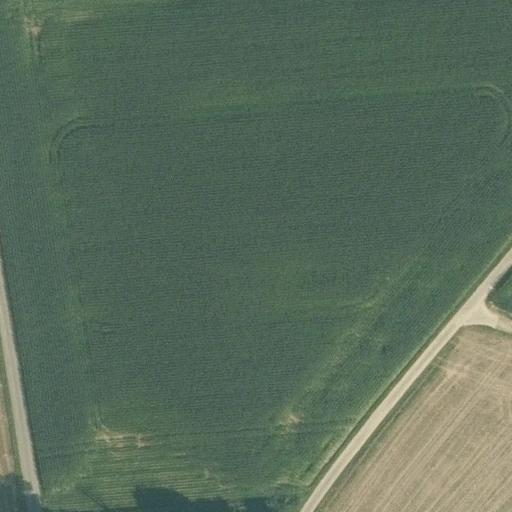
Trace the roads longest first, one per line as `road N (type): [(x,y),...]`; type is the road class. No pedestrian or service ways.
road 1 (track): [(309,511),(357,440),(511,259)]
road 2 (track): [(0,292),(34,511)]
